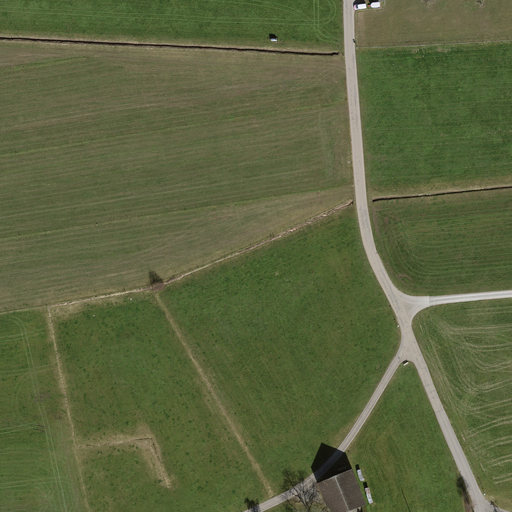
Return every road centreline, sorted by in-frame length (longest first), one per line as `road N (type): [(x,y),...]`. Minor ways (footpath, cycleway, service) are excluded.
road 1 (unclassified): [(411,344),(369,248),(362,210),(348,0)]
road 2 (unclassified): [(253,511),(326,467),(411,344)]
road 3 (unclassified): [(480,511),(411,344)]
